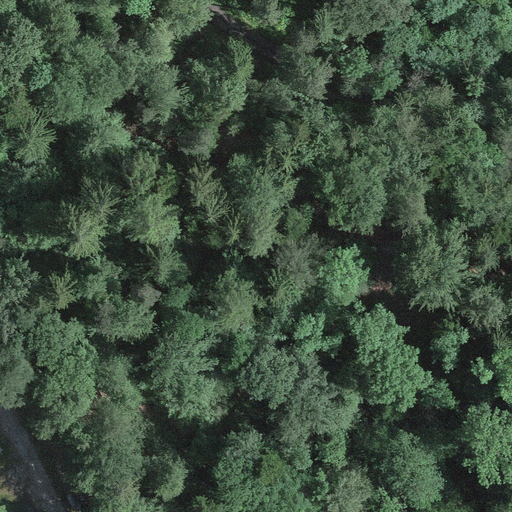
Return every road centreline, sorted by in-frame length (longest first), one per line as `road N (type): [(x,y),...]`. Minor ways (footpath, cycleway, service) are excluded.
road 1 (track): [(511,306),(0,65)]
road 2 (unclassified): [(195,0),(255,44),(420,122),(511,180)]
